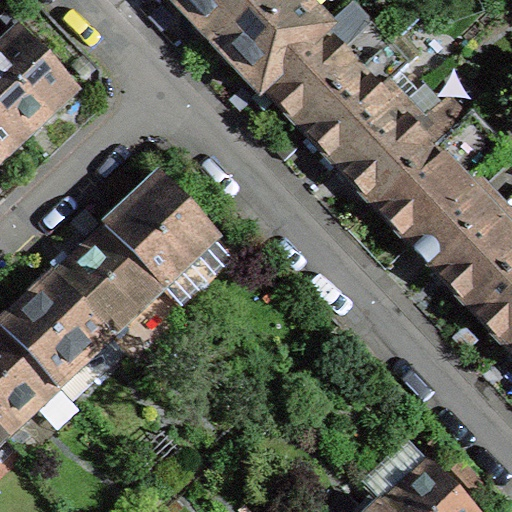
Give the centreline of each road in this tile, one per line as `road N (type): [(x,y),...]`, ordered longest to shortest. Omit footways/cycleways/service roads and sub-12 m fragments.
road 1 (residential): [(511,449),(170,88)]
road 2 (residential): [(0,251),(170,88)]
road 3 (residential): [(170,88),(87,0)]
